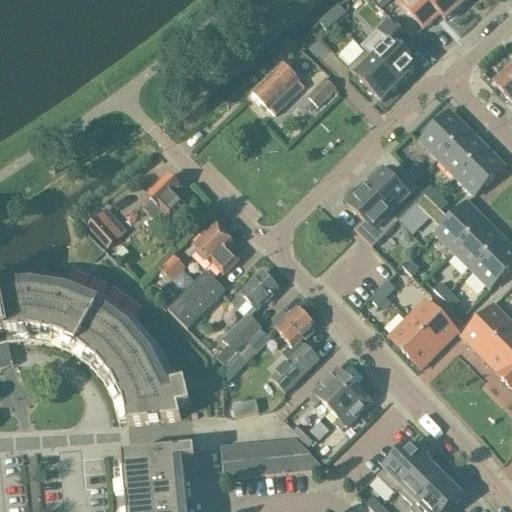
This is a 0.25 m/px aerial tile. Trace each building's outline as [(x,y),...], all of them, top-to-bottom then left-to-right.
[(385,0),(375,0),(374,1),(383,10),(389,4),(385,0)] [(408,0),(401,7),(424,31),(440,17),(445,22),(465,4),(461,0),(408,0)] [(340,8),(330,16),(336,24),(346,15),(340,8)] [(336,24),(330,16),(320,25),(326,32),(336,24)] [(387,24),(362,50),(367,54),(399,87),(417,69),(401,53),(408,45),(387,24)] [(399,87),(367,54),(349,72),(382,104),(399,87)] [(305,90),(299,84),(299,83),(282,67),(253,96),(269,113),(269,112),(275,119),(305,90)] [(511,105),(511,69),(495,86),(511,105)] [(325,81),(307,99),(318,110),(336,92),(325,81)] [(420,145),(438,163),(469,133),(450,114),(420,145)] [(438,163),(456,181),(487,151),(469,133),(438,163)] [(487,151),(456,181),(474,200),(505,169),(487,151)] [(416,167),(409,173),(418,183),(425,176),(416,167)] [(384,174),(366,192),(399,225),(425,198),(423,196),(407,180),(399,189),(384,174)] [(164,216),(169,221),(170,222),(186,207),(176,197),(182,191),(180,189),(180,185),(175,180),(172,180),(169,178),(148,199),(152,203),(143,212),(155,225),(164,216)] [(430,189),(423,196),(425,198),(431,204),(438,197),(430,189)] [(399,225),(366,192),(348,209),(363,224),(354,233),(372,251),(399,225)] [(447,206),(438,197),(431,204),(440,213),(447,206)] [(435,237),(454,256),(486,224),(468,205),(435,237)] [(107,252),(119,242),(127,234),(106,211),(86,229),(107,252)] [(454,256),(472,274),(504,242),(486,224),(454,256)] [(190,260),(196,254),(211,269),(212,268),(222,278),(238,262),(228,251),(234,245),(216,227),(186,256),(190,260)] [(504,242),(472,274),(490,292),(511,271),(511,270),(511,249),(504,242)] [(123,249),(116,256),(122,263),(130,256),(123,249)] [(168,288),(185,271),(174,259),(156,277),(168,288)] [(410,263),(404,269),(413,279),(419,273),(410,263)] [(168,312),(189,332),(226,295),(206,275),(168,312)] [(230,306),(244,320),(222,341),(235,356),(262,331),(251,319),(279,292),(263,275),(230,306)] [(0,350),(8,348),(30,346),(52,349),(72,357),(90,371),(104,387),(114,407),(120,429),(128,428),(181,422),(178,410),(190,407),(185,384),(177,386),(159,351),(135,322),(105,300),(70,286),(33,280),(0,282),(0,350)] [(388,284),(379,293),(386,300),(395,291),(388,284)] [(434,293),(443,302),(450,294),(441,286),(434,293)] [(386,300),(379,293),(370,302),(377,309),(386,300)] [(450,294),(443,302),(451,310),(459,303),(450,294)] [(426,303),(407,322),(440,354),(458,336),(426,303)] [(462,341),(481,359),(511,329),(511,327),(511,326),(511,325),(494,309),(462,341)] [(274,333),(276,334),(290,349),(282,357),(289,364),(272,381),(286,395),(319,363),(305,349),(301,344),(316,330),(297,310),(274,333)] [(440,354),(407,322),(389,340),(421,372),(440,354)] [(497,377),(498,378),(511,365),(511,364),(511,327),(511,329),(481,359),(498,377),(497,377)] [(247,364),(270,343),(262,335),(239,356),(247,364)] [(511,391),(511,364),(511,365),(498,378),(511,391)] [(321,404),(330,414),(355,389),(339,373),(310,401),(317,408),(321,404)] [(355,389),(330,414),(339,423),(336,426),(343,433),(371,406),(355,389)] [(259,415),(256,402),(232,408),(235,421),(259,415)] [(318,428),(310,435),(301,444),(309,451),(317,444),(319,446),(330,435),(319,425),(317,427),(318,428)] [(293,435),(298,441),(301,444),(310,435),(302,427),(294,434),(293,435)] [(295,442),(221,449),(224,482),(324,473),(324,472),(295,442)] [(377,479),(395,497),(429,463),(411,445),(377,479)] [(188,511),(184,464),(196,462),(195,452),(122,459),(127,511),(188,511)] [(412,511),(413,511),(444,481),(428,465),(430,463),(429,463),(395,497),(399,494),(414,510),(412,511)] [(413,511),(448,511),(462,499),(444,481),(413,511)] [(366,508),(370,511),(379,511),(382,510),(373,501),(366,508)]
